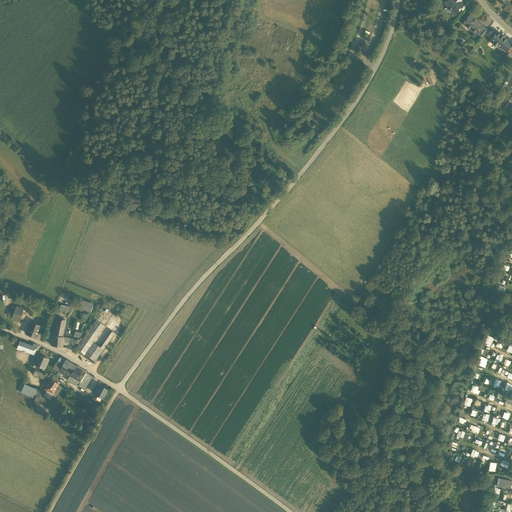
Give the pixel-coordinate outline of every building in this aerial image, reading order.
[(447,9),(451,12),(451,11),(453,12),(455,9),(458,12),(461,9),(460,8),(464,3),(459,0),(458,0),(446,0),(444,3),(447,6),(446,7),(448,8),(447,9)] [(461,9),(463,11),(469,3),(466,1),(464,3),(460,8),(461,9)] [(466,26),(476,34),(476,33),(482,26),(482,25),(479,22),(479,21),(477,19),(475,20),(471,17),(469,19),(467,19),(466,20),(466,23),(468,24),(466,26)] [(476,33),(482,37),(487,30),(482,26),(476,33)] [(497,46),(501,49),(501,48),(506,42),(508,40),(504,37),(502,34),(501,35),(498,32),(496,33),(493,30),(491,33),(490,32),(487,35),(492,39),(491,40),(494,43),(493,44),(497,47),(497,46)] [(507,51),(508,51),(511,48),(511,46),(506,42),(501,48),(506,52),(507,51)] [(81,308),(90,311),(92,304),(83,301),(81,308)] [(120,313),(121,312),(122,310),(123,309),(123,308),(122,306),(122,305),(121,304),(119,303),(118,303),(116,303),(115,303),(114,304),(113,305),(112,307),(112,308),(112,310),(113,311),(114,312),(115,313),(116,313),(118,314),(119,313),(120,313)] [(52,330),(52,335),(62,336),(63,333),(64,326),(65,321),(57,319),(54,330),(52,330)] [(96,320),(83,339),(81,341),(76,349),(94,362),(114,333),(112,331),(100,347),(93,342),(104,326),(96,320)] [(26,334),(36,338),(38,333),(41,327),(40,326),(36,325),(31,322),(26,334)] [(62,347),(63,341),(63,337),(62,336),(52,335),(51,345),(62,347)] [(487,335),(484,343),(491,345),(493,340),(496,341),(497,338),(495,337),(495,338),(487,335)] [(499,340),(496,346),(501,349),(504,343),(499,340)] [(17,349),(34,355),(37,345),(33,344),(32,347),(30,345),(23,342),(19,341),(17,349)] [(34,365),(45,369),(49,360),(38,355),(34,365)] [(495,362),(500,364),(503,357),(498,355),(495,362)] [(485,368),(488,360),(483,358),(480,366),(485,368)] [(59,372),(69,378),(76,366),(66,360),(62,366),(59,372)] [(53,368),(59,372),(62,366),(56,363),(53,368)] [(86,373),(76,366),(69,378),(68,379),(78,385),(80,383),(86,373)] [(92,376),(86,373),(80,383),(86,387),(92,376)] [(44,389),(53,394),(58,384),(50,379),(50,380),(49,379),(48,381),(49,381),(44,389)] [(36,389),(24,385),(21,392),(33,397),(36,389)] [(93,393),(103,398),(108,390),(107,390),(107,389),(105,388),(104,388),(103,388),(102,387),(99,385),(96,390),(95,390),(93,393)] [(478,390),(479,387),(473,385),(470,392),(479,394),(480,390),(478,390)] [(39,391),(36,397),(40,400),(37,405),(40,407),(45,398),(47,399),(48,395),(39,391)] [(469,430),(478,434),(481,428),(471,424),(469,430)] [(497,486),(511,488),(511,482),(511,481),(498,478),(497,486)]
